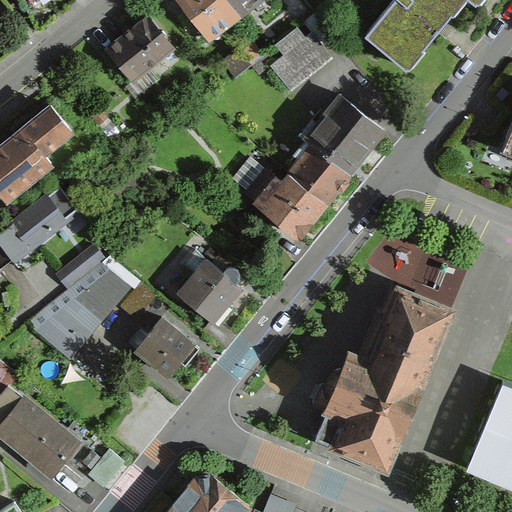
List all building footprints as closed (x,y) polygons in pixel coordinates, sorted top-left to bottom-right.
[(35,0),(42,10),(58,0),(35,0)] [(241,17),(227,0),(177,0),(211,41),(241,17)] [(227,0),(241,17),(262,0),(227,0)] [(473,2),(470,0),(400,0),(404,2),(372,41),(415,76),(429,58),(428,56),(458,18),(459,19),(473,2)] [(471,0),(473,2),(481,8),(487,8),(493,0),(471,0)] [(178,54),(149,18),(105,51),(134,88),(178,54)] [(307,42),(299,31),(277,49),(285,59),(272,69),(292,94),(333,62),(313,37),(307,42)] [(250,68),(238,52),(221,66),(233,81),(250,68)] [(391,137),(343,97),(304,142),(312,149),(288,177),(328,210),(391,137)] [(79,138),(53,104),(0,145),(0,202),(4,200),(12,210),(59,173),(49,161),(79,138)] [(511,107),(487,164),(511,174),(511,107)] [(147,179),(133,162),(99,189),(113,206),(147,179)] [(328,210),(288,177),(283,183),(263,166),(243,191),(302,241),(328,210)] [(62,185),(0,231),(0,247),(13,265),(83,212),(62,185)] [(106,258),(92,246),(56,273),(68,287),(106,258)] [(0,274),(13,265),(0,247),(0,274)] [(140,282),(110,258),(106,258),(68,287),(27,322),(71,361),(140,282)] [(225,279),(210,266),(181,297),(215,327),(243,296),(238,291),(240,287),(242,283),(241,279),(238,276),(234,274),(229,276),(225,279)] [(460,317),(406,294),(375,366),(352,356),(326,416),(348,425),(337,451),(392,475),(460,317)] [(198,351),(164,322),(136,353),(170,382),(198,351)] [(0,398),(0,436),(52,481),(80,447),(9,388),(0,398)] [(205,466),(175,502),(187,511),(249,511),(254,506),(205,466)] [(290,511),(293,505),(271,497),(265,511),(290,511)] [(0,511),(30,511),(22,498),(1,511),(0,508),(0,511)] [(187,511),(175,502),(166,511),(187,511)]
